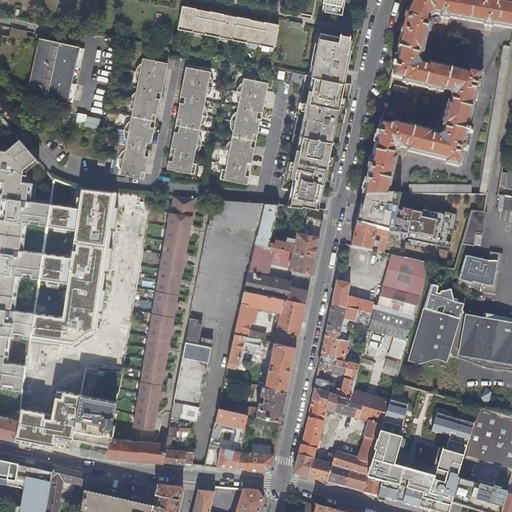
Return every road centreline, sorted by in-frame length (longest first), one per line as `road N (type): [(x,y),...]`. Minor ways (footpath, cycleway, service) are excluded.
road 1 (residential): [(389,0),(281,483)]
road 2 (residential): [(0,447),(114,468),(281,483)]
